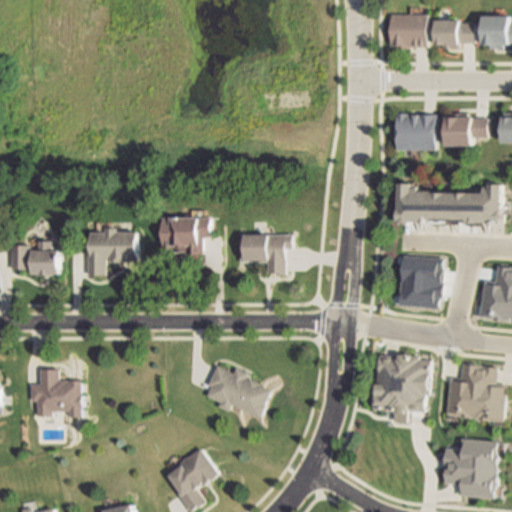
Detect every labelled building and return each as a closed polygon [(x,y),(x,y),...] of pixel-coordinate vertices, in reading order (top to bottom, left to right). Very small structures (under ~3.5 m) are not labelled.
[(393,13),(429,13),(429,44),(393,44),(393,13)] [(511,25),(511,42),(505,42),(505,46),(491,46),(491,42),(484,42),(484,25),(484,16),(510,16),(510,25),(511,25)] [(475,23),(475,43),(460,42),(460,47),(444,47),(444,42),(437,42),(437,23),(437,19),(460,19),(460,23),(475,23)] [(409,113),(409,115),(439,114),(439,151),(399,151),(399,115),(399,114),(409,113)] [(470,113),(470,117),(476,117),(476,118),(491,118),(491,137),(476,138),(476,147),(449,147),(449,117),(456,117),(456,114),(470,113)] [(438,194),(438,195),(487,196),(487,189),(493,189),(493,187),(506,187),(505,228),(503,227),(502,229),(493,229),(493,227),(482,227),(482,228),(467,228),(467,231),(458,231),(458,228),(448,228),(448,229),(440,229),(440,228),(434,228),(431,230),(428,230),(425,228),(425,227),(415,227),(415,230),(405,230),(405,227),(402,227),(402,186),(415,187),(415,188),(421,188),(421,194),(438,194)] [(204,210),(204,214),(212,214),(213,232),(205,232),(205,247),(199,247),(165,248),(164,211),(199,210),(204,210)] [(118,222),(118,226),(137,226),(137,257),(108,258),(108,271),(91,271),(91,269),(87,269),(87,247),(91,247),(91,226),(106,226),(106,222),(118,222)] [(296,231),(296,245),(288,245),(288,258),(288,267),(288,270),(279,270),(279,267),(269,267),(269,258),(241,258),(241,227),(288,228),(288,231),(296,231)] [(56,234),(56,244),(62,244),(62,268),(33,268),(33,265),(10,265),(10,244),(10,240),(30,240),(30,244),(33,244),(38,244),(38,234),(56,234)] [(412,348),(412,352),(438,355),(433,411),(376,405),(381,350),(402,352),(403,347),(412,348)] [(220,361),(235,368),(237,363),(252,370),(250,374),(274,385),(262,413),(235,401),(231,408),(219,402),(222,395),(208,389),(212,381),(209,379),(216,363),(219,365),(220,361)] [(60,364),(60,376),(84,376),(84,380),(84,397),(84,408),(82,408),(82,413),(70,413),(70,408),(52,408),(52,413),(36,413),(36,398),(31,398),(31,380),(40,380),(40,364),(60,364)] [(200,445),(202,448),(204,447),(218,470),(198,483),(208,497),(191,509),(175,486),(179,484),(169,469),(184,460),(182,457),(200,445)] [(95,511),(103,510),(102,506),(132,498),(135,511),(95,511)] [(30,503),(31,508),(51,503),(53,511),(13,511),(22,510),(20,505),(30,503)]
